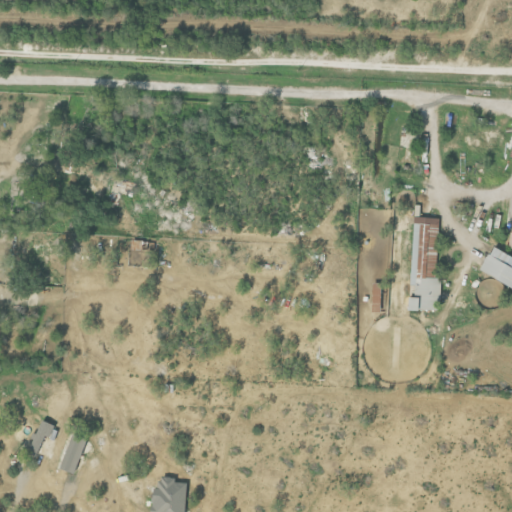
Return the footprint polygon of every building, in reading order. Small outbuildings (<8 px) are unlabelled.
[(437,218),(411,217),(408,286),(412,286),(412,297),(404,297),(403,309),(437,311),(438,278),(434,277),(437,218)] [(476,272),(511,289),(511,258),(488,247),(476,272)] [(52,425),(37,419),(26,453),(35,456),(42,436),(47,438),(52,425)] [(84,439),(69,434),(56,468),(71,474),(84,439)] [(182,511),(184,480),(155,478),(155,489),(148,488),(146,511),(182,511)]
